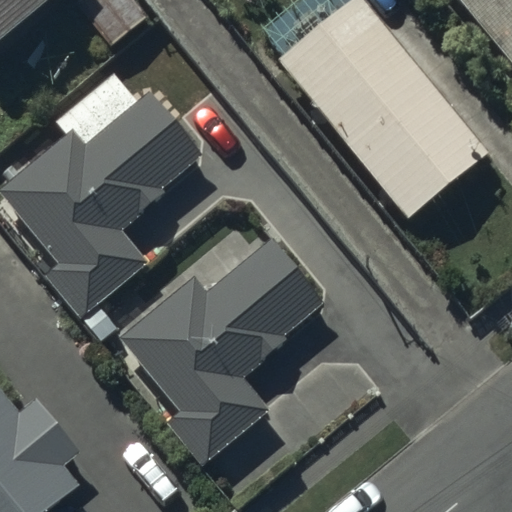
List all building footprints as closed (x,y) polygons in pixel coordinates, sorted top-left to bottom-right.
[(0,0),(0,49),(60,0),(0,0)] [(131,0),(88,0),(76,9),(108,52),(148,23),(131,0)] [(511,0),(452,0),(511,72),(511,0)] [(356,2),(276,67),(406,227),(488,160),(356,2)] [(54,128),(65,141),(0,194),(0,197),(58,269),(44,280),(98,349),(117,334),(97,308),(148,268),(122,235),(165,201),(159,194),(200,162),(136,82),(122,92),(112,80),(54,128)] [(206,299),(194,284),(121,344),(181,417),(166,430),(201,472),(266,418),(239,385),(286,347),(282,341),(321,309),(269,246),(206,299)] [(0,511),(59,511),(80,495),(62,472),(79,458),(36,405),(18,420),(0,397),(0,511)]
